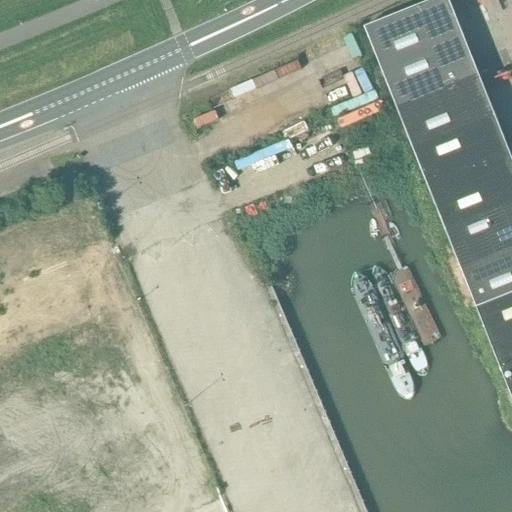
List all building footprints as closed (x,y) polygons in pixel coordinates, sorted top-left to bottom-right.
[(382,70),(464,37),(458,20),(461,19),(453,0),(427,0),(422,2),(423,5),(365,28),(382,70)] [(398,109),(433,95),(484,75),(474,52),(471,53),(464,37),(382,70),(398,109)] [(414,149),(427,144),(496,116),(490,100),(493,98),(484,75),(433,95),(398,109),(414,149)] [(496,116),(427,144),(414,149),(430,189),(511,155),(511,146),(506,132),(503,133),(496,116)] [(511,155),(430,189),(446,229),(511,202),(511,155)] [(511,202),(446,229),(461,268),(511,248),(511,202)] [(511,248),(461,268),(477,308),(511,294),(511,248)] [(511,294),(477,308),(493,348),(511,340),(511,294)] [(509,388),(511,386),(511,340),(493,348),(509,388)]
